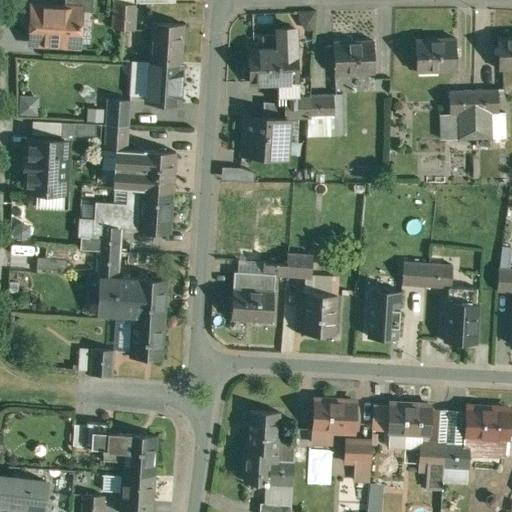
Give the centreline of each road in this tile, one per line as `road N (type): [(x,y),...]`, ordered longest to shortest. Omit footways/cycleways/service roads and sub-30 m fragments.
road 1 (residential): [(221,0),(197,359)]
road 2 (residential): [(197,359),(511,378)]
road 3 (residential): [(197,359),(185,511)]
